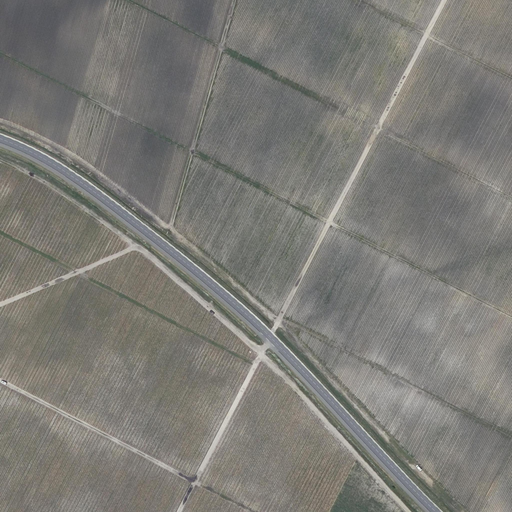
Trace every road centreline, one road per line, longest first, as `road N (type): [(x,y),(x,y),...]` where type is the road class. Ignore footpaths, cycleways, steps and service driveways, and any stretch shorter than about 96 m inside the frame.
road 1 (tertiary): [(436,511),(217,289),(69,175),(0,139)]
road 2 (track): [(422,34),(177,511)]
road 3 (track): [(236,0),(173,228),(0,305)]
road 4 (track): [(137,246),(259,352),(411,511)]
road 5 (track): [(192,482),(0,381)]
road 6 (track): [(327,222),(511,316)]
road 7 (track): [(374,128),(511,198)]
road 8 (track): [(173,228),(277,321)]
